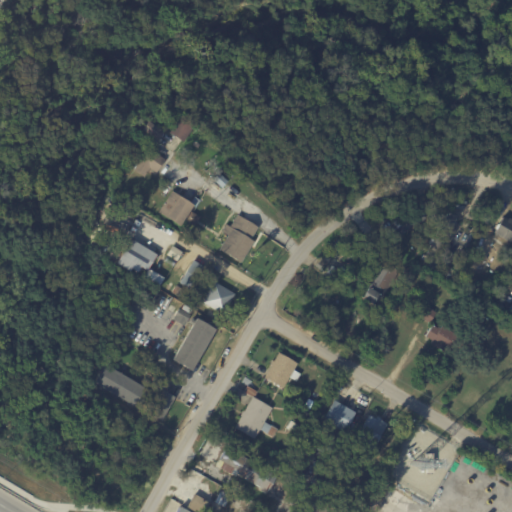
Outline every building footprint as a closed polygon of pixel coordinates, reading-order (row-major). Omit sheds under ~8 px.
[(181,141),(169,133),(181,116),(194,125),(183,142),(181,141)] [(163,133),(157,141),(141,130),(148,120),(164,132),(163,133)] [(148,148),(165,159),(156,173),(150,169),(144,177),(133,170),(148,148)] [(226,183),(221,188),(214,181),(220,174),(228,182),(226,183)] [(181,197),(194,205),(179,227),(158,212),(172,191),(181,197)] [(422,210),(427,202),(436,207),(431,215),(422,210)] [(139,211),(134,220),(124,214),(129,204),(140,210),(139,211)] [(198,221),(195,227),(185,221),(191,211),(201,217),(198,221)] [(456,218),(434,258),(426,254),(448,213),(456,218)] [(257,228),(250,240),(254,241),(241,263),(219,249),(227,236),(221,233),(226,224),(230,227),(237,214),(258,227),(257,228)] [(494,233),(496,229),(494,228),(496,226),(497,226),(498,224),(500,224),(503,217),(508,220),(509,218),(511,219),(511,241),(511,243),(494,233)] [(115,241),(113,236),(129,231),(131,236),(115,241)] [(348,261),(332,246),(339,239),(356,256),(350,263),(348,261)] [(154,261),(147,271),(122,256),(131,240),(157,255),(159,257),(158,259),(155,258),(154,261)] [(107,246),(103,253),(98,251),(103,242),(108,245),(107,246)] [(120,254),(115,251),(121,242),(126,245),(120,254)] [(175,260),(180,251),(170,245),(165,255),(175,260)] [(177,251),(179,252),(167,273),(162,270),(175,250),(177,251)] [(460,261),(463,262),(460,271),(453,269),(457,259),(460,261)] [(193,261),(203,266),(189,290),(178,284),(193,260),(193,261)] [(372,277),(381,261),(399,271),(379,307),(360,296),(365,287),(360,284),(366,274),(372,277)] [(340,271),(341,271),(333,284),(323,278),(331,265),(340,271)] [(157,285),(162,277),(147,269),(143,276),(157,285)] [(445,279),(451,269),(458,273),(452,282),(445,279)] [(233,293),(233,294),(221,287),(226,278),(238,285),(233,293)] [(200,302),(220,314),(232,293),(212,281),(200,302)] [(176,285),(183,290),(179,298),(171,293),(176,285)] [(222,315),(217,322),(206,315),(212,305),(223,313),(222,315)] [(429,324),(418,317),(426,306),(437,313),(429,324)] [(174,316),(178,309),(192,317),(188,324),(174,316)] [(204,323),(215,330),(191,371),(172,360),(196,318),(204,323)] [(438,346),(425,336),(433,325),(440,330),(442,326),(455,336),(445,351),(438,346)] [(293,371),(283,389),(264,378),(271,365),(270,365),(272,361),(273,362),(278,353),(297,364),(293,371)] [(142,386),(150,391),(139,410),(95,383),(106,365),(142,386)] [(252,382),(251,384),(255,386),(254,387),(245,383),(244,384),(241,383),(244,377),(252,382)] [(175,398),(162,422),(145,413),(158,389),(175,398)] [(254,398),(272,409),(264,422),(271,426),(267,435),(260,431),(258,433),(254,440),(234,428),(241,417),(240,416),(242,411),(244,412),(252,397),(254,398)] [(339,404),(355,413),(344,433),(322,420),(334,400),(339,404)] [(297,417),(301,410),(311,416),(307,422),(297,417)] [(379,418),(382,420),(382,421),(387,424),(371,453),(362,448),(365,443),(363,441),(361,444),(354,440),(368,415),(375,419),(376,417),(379,418)] [(305,430),(300,437),(286,428),(291,421),(305,430)] [(338,443),(340,444),(332,459),(315,449),(323,434),(338,443)] [(277,477),(268,493),(236,475),(235,477),(216,465),(227,447),(246,458),(277,477)] [(344,460),(340,468),(335,465),(340,457),(344,460)] [(214,503),(220,491),(229,495),(223,507),(214,503)] [(177,511),(180,507),(185,510),(194,494),(209,504),(212,506),(208,511),(177,511)] [(421,497),(429,502),(427,507),(418,502),(421,497)]
